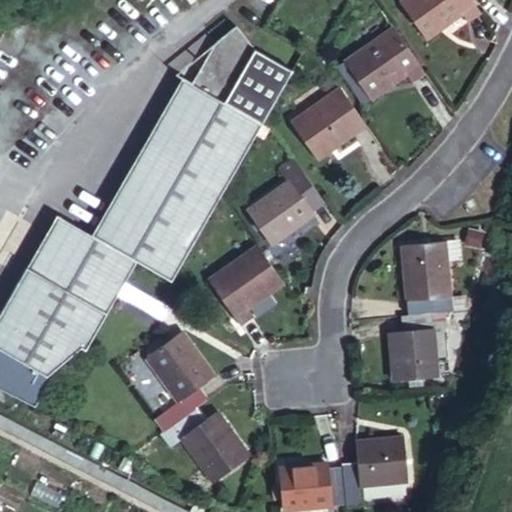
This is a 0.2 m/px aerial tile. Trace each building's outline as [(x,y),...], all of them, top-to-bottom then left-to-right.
[(476,17),(463,0),(406,0),(398,6),(424,42),(459,17),(465,25),(476,17)] [(57,216),(46,235),(59,243),(84,257),(42,328),(17,314),(0,342),(0,357),(15,366),(2,390),(36,407),(58,369),(75,342),(58,332),(98,265),(122,279),(134,261),(137,263),(168,281),(180,262),(127,229),(245,35),(238,26),(215,43),(191,84),(182,78),(91,236),(57,216)] [(410,85),(422,76),(391,33),(342,66),(368,103),(405,78),(410,85)] [(250,146),(259,132),(262,128),(295,73),(255,48),(245,35),(127,229),(180,262),(216,203),(250,146)] [(312,156),(361,124),(336,89),(288,121),(312,156)] [(261,134),(259,132),(250,146),(254,148),(261,134)] [(316,205),(302,185),(286,163),(272,173),(280,185),(241,210),(262,244),(306,217),(303,213),(316,205)] [(0,342),(17,314),(59,243),(46,235),(0,312),(0,342)] [(84,257),(59,243),(17,314),(42,328),(84,257)] [(238,307),(272,285),(245,246),(198,276),(227,324),(242,314),(238,307)] [(400,319),(436,316),(443,315),(437,247),(393,251),(400,319)] [(122,279),(126,282),(137,263),(134,261),(122,279)] [(115,290),(122,279),(98,265),(58,332),(75,342),(81,345),(99,315),(115,290)] [(85,352),(126,282),(122,279),(115,290),(99,315),(81,345),(75,342),(58,369),(82,350),(85,352)] [(400,319),(393,320),(394,337),(383,338),(388,387),(429,383),(425,334),(438,332),(436,316),(400,319)] [(186,409),(197,401),(188,387),(203,378),(174,333),(138,358),(167,402),(153,411),(163,426),(186,409)] [(0,357),(0,389),(2,390),(15,366),(0,357)] [(195,421),(186,409),(163,426),(201,483),(237,459),(206,413),(195,421)] [(172,511),(0,423),(0,435),(147,511),(172,511)] [(336,507),(336,511),(355,509),(354,496),(402,491),(399,446),(350,452),(352,464),(333,466),(333,469),(336,507)] [(277,511),(336,507),(333,469),(318,470),(318,464),(270,469),(274,511),(277,511)]
